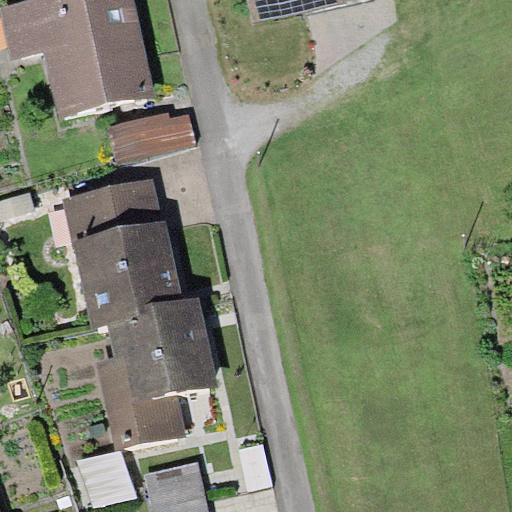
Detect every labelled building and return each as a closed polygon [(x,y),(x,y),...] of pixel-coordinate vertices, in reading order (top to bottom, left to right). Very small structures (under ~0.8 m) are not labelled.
[(129,0),(54,0),(10,10),(23,68),(43,64),(53,110),(150,88),(129,0)] [(249,0),(254,20),(347,0),(249,0)] [(190,115),(112,130),(118,163),(197,147),(190,115)] [(158,183),(65,202),(93,336),(111,333),(117,361),(96,366),(114,454),(187,439),(179,400),(220,391),(207,329),(202,303),(184,307),(181,293),(158,183)] [(210,511),(200,464),(144,477),(152,511),(210,511)]
